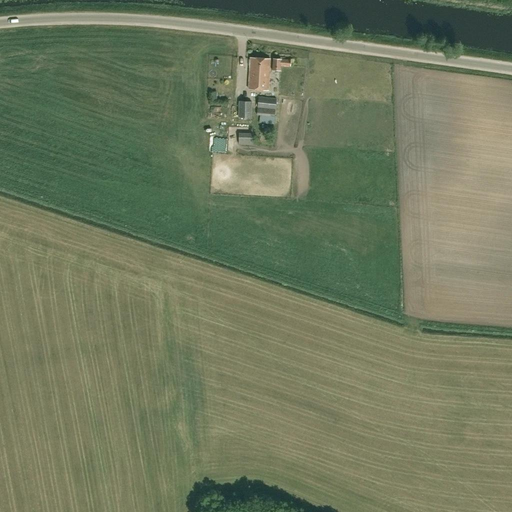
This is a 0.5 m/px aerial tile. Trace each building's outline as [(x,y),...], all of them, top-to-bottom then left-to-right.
[(268,90),(270,59),(250,57),(248,89),(268,90)] [(290,66),(291,59),(273,58),(272,70),(281,71),(281,66),(290,66)] [(258,102),(257,107),(275,109),(276,98),(258,97),(258,102)] [(239,101),(239,106),(239,118),(251,118),(252,101),(248,101),(239,101)] [(275,117),(275,109),(257,107),(257,115),(275,117)] [(240,131),(240,140),(252,140),(252,131),(240,131)]
